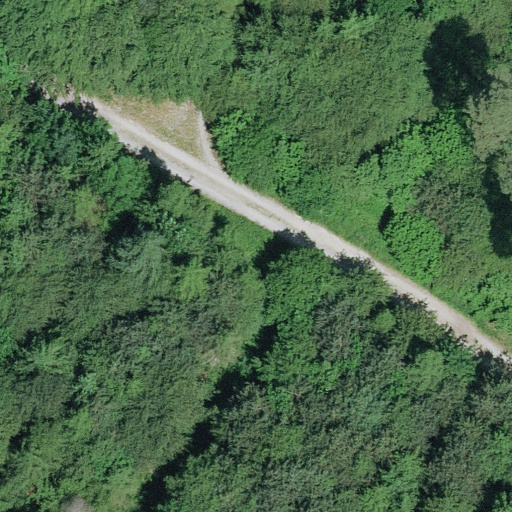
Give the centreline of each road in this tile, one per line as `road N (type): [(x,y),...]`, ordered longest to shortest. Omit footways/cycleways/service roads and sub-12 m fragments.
road 1 (track): [(186,170),(393,278),(511,363)]
road 2 (track): [(453,0),(265,40),(207,87),(186,170)]
road 3 (track): [(186,170),(0,51)]
